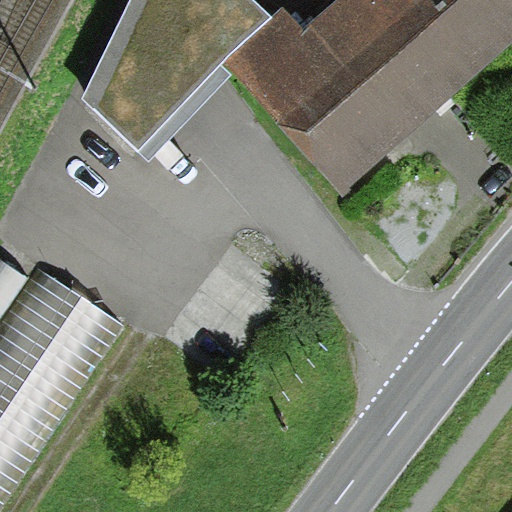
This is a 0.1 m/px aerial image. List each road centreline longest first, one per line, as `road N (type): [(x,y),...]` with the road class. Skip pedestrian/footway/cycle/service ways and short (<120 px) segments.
road 1 (track): [(260,171),(121,340),(26,511)]
road 2 (primary): [(511,285),(335,511)]
